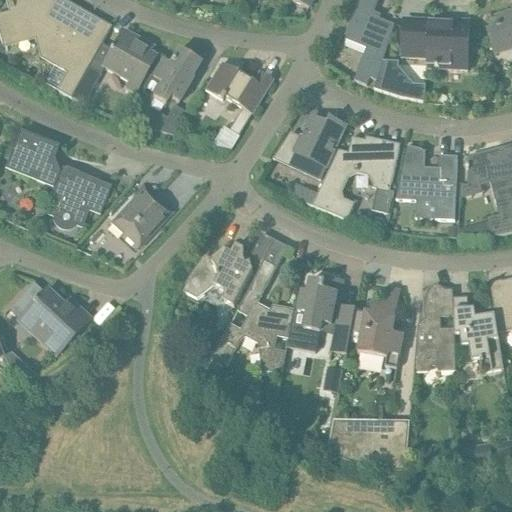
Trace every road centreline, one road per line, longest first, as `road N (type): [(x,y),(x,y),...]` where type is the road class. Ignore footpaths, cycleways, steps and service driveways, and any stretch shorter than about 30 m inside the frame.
road 1 (residential): [(511,260),(423,265),(339,249),(225,187)]
road 2 (residential): [(0,250),(111,293),(140,281),(225,187)]
road 3 (residential): [(232,179),(131,152),(0,94)]
road 4 (residential): [(298,77),(363,112),(426,125),(511,122)]
road 5 (residential): [(312,45),(216,37),(105,0)]
road 6 (residential): [(232,179),(298,77)]
